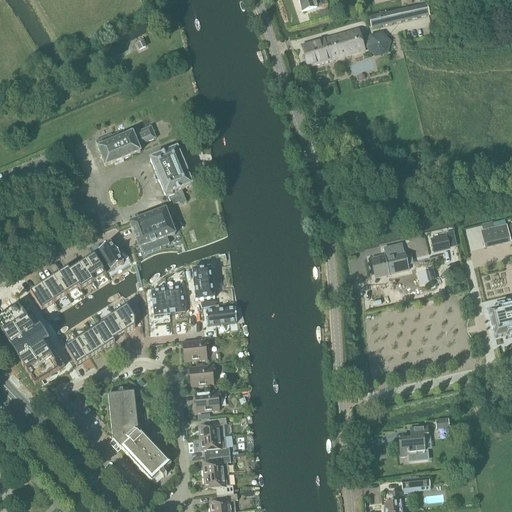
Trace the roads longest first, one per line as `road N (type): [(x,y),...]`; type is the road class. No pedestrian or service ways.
road 1 (tertiary): [(349,511),(322,202),(256,0)]
road 2 (track): [(511,251),(333,291)]
road 3 (residential): [(191,511),(177,390),(157,365),(136,364)]
road 4 (secondary): [(122,511),(19,405)]
road 5 (residential): [(136,364),(19,405)]
